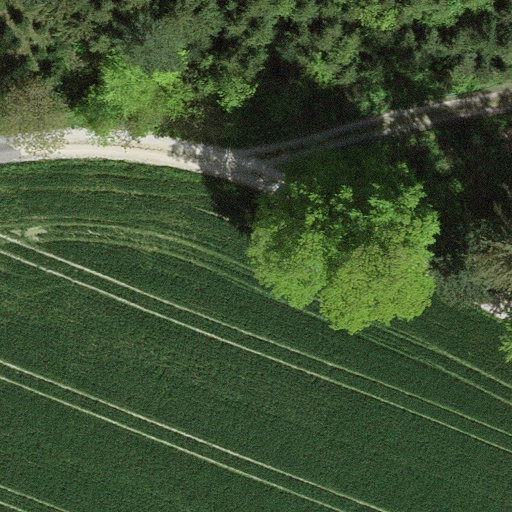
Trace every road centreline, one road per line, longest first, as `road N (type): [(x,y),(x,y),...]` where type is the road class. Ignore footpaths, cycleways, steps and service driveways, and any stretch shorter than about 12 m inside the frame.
road 1 (track): [(511,301),(339,201),(253,172),(193,156),(0,155)]
road 2 (track): [(511,98),(368,125),(253,172)]
